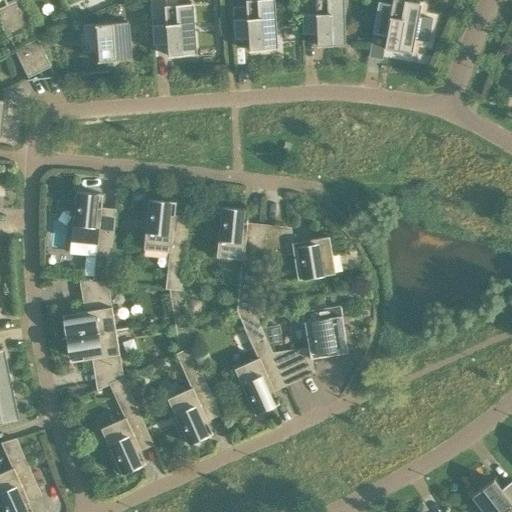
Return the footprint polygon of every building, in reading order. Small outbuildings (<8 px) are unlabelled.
[(20,0),(16,0),(7,5),(20,33),(33,26),(20,0)] [(191,3),(166,5),(165,0),(149,0),(153,44),(167,43),(168,56),(195,54),(191,3)] [(245,0),(246,5),(232,6),(234,39),(248,38),(249,50),(276,48),(272,0),(245,0)] [(342,0),(301,0),(302,33),(316,33),(317,45),(344,44),(342,0)] [(378,0),(378,1),(372,33),(386,35),(384,47),(410,52),(419,2),(407,0),(378,0)] [(20,33),(7,5),(0,7),(0,23),(7,39),(20,33)] [(129,28),(128,28),(127,21),(95,24),(98,61),(130,58),(128,36),(130,36),(129,28)] [(369,25),(358,25),(358,39),(369,39),(369,25)] [(285,29),(283,31),(283,35),(285,37),(288,39),(291,39),(294,37),(295,34),(295,31),(293,28),(291,27),(287,27),(285,29)] [(26,44),(39,72),(50,67),(37,38),(26,44)] [(39,72),(26,44),(14,49),(28,77),(39,72)] [(108,281),(111,257),(115,209),(96,207),(98,193),(76,191),(71,241),(96,244),(93,280),(108,281)] [(171,201),(149,198),(144,249),(169,251),(165,288),(169,289),(181,290),(188,216),(169,214),(171,201)] [(260,224),(247,222),(242,222),(243,208),(222,206),(216,256),(242,259),(237,309),(237,310),(252,308),(257,260),(260,224)] [(291,227),(260,224),(257,260),(258,259),(294,253),(298,279),(335,273),(329,236),(309,239),(310,244),(294,247),(291,227)] [(181,290),(169,289),(174,320),(185,319),(181,291),(181,290)] [(82,299),(84,310),(76,312),(77,317),(63,319),(66,338),(115,330),(110,295),(82,299)] [(191,298),(184,306),(191,315),(201,312),(201,301),(191,298)] [(271,305),(252,308),(259,321),(267,317),(270,313),(271,305)] [(272,352),(272,351),(271,351),(286,385),(314,372),(311,353),(327,350),(328,355),(347,352),(340,305),(303,311),(309,346),(272,352)] [(237,311),(258,357),(234,368),(255,414),(275,405),(269,392),(286,385),(271,351),(272,351),(252,308),(237,310),(237,311)] [(176,353),(191,387),(168,398),(188,444),(208,435),(202,422),(220,414),(200,370),(190,347),(185,319),(174,320),(179,351),(176,353)] [(115,330),(66,338),(69,356),(82,354),(83,359),(92,358),(93,369),(121,365),(115,330)] [(0,385),(9,384),(2,348),(0,348),(0,385)] [(109,383),(124,417),(101,428),(121,474),(141,465),(136,452),(153,444),(123,377),(109,383)] [(0,423),(17,420),(9,384),(0,385),(0,423)] [(41,495),(16,438),(1,443),(12,467),(0,472),(0,503),(4,511),(28,511),(24,502),(41,495)] [(511,511),(511,479),(501,488),(494,478),(472,495),(485,511),(511,511)]
